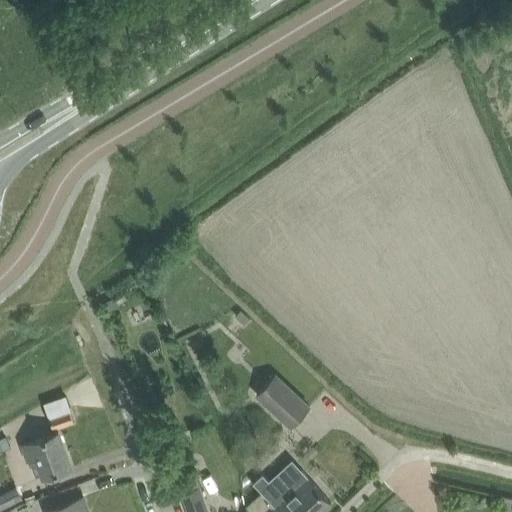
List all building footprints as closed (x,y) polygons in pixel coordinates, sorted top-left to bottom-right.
[(310,406),(275,373),(257,393),(292,426),(310,406)] [(53,428),(56,427),(75,421),(70,407),(48,415),(53,428)] [(45,475),(53,472),(71,465),(59,431),(23,444),(28,460),(38,456),(45,475)] [(0,451),(3,450),(10,447),(6,437),(0,439),(0,451)] [(208,511),(191,463),(169,472),(177,495),(183,493),(189,511),(208,511)] [(263,472),(253,481),(276,506),(276,505),(282,511),(320,511),(331,502),(302,470),(280,490),(263,472)] [(17,487),(0,495),(0,509),(22,498),(17,487)] [(82,511),(88,510),(83,497),(64,504),(49,509),(49,511),(82,511)]
